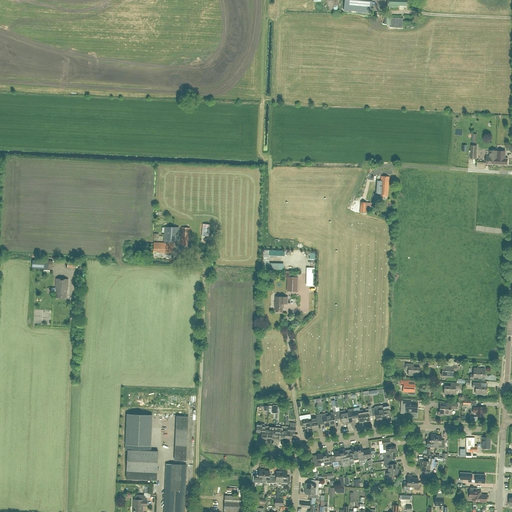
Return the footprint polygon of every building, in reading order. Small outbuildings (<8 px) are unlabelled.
[(344,0),(343,11),(371,14),(372,0),(344,0)] [(496,158),(497,151),(490,151),(489,156),(486,156),(486,164),(497,164),(497,158),(496,158)] [(497,158),(497,164),(508,165),(508,158),(505,158),(505,151),(497,151),(496,158),(497,158)] [(381,176),(381,181),(381,183),(380,196),(388,196),(389,177),(381,176)] [(209,236),(210,225),(203,224),(201,236),(209,236)] [(153,251),(157,251),(157,252),(160,252),(160,253),(162,253),(162,252),(173,253),(173,241),(178,241),(179,227),(164,227),(163,243),(153,242),(153,251)] [(188,248),(190,228),(181,227),(180,247),(188,248)] [(53,261),(52,261),(52,260),(48,260),(48,261),(32,260),(32,268),(52,269),(53,261)] [(313,272),(316,272),(316,267),(311,267),(311,271),(306,271),(306,284),(313,284),(313,272)] [(288,290),(298,290),(298,277),(289,277),(288,290)] [(56,298),(66,298),(66,294),(67,294),(67,290),(68,290),(68,279),(56,278),(55,292),(56,292),(56,298)] [(275,307),(275,312),(282,312),(282,307),(283,307),(283,304),(287,304),(287,297),(275,296),(275,307)] [(408,369),(408,375),(419,376),(420,368),(411,367),(411,364),(405,364),(405,368),(408,369)] [(450,369),(443,368),(442,368),(441,376),(453,377),(453,370),(456,371),(456,366),(450,366),(450,369)] [(484,377),(484,369),(473,368),(473,374),(470,374),(470,379),(475,379),(476,376),(484,377)] [(415,391),(414,391),(415,385),(406,384),(407,381),(400,381),(400,385),(403,385),(403,392),(409,392),(409,395),(415,395),(415,391)] [(455,394),(455,388),(458,388),(458,384),(452,383),(452,386),(444,386),(443,394),(455,394)] [(475,388),(475,394),(486,395),(487,387),(478,386),(478,383),(472,383),(472,387),(475,388)] [(406,406),(406,412),(417,413),(417,405),(409,404),(409,401),(403,401),(403,405),(406,406)] [(458,404),(448,404),(448,407),(440,406),(439,412),(438,412),(438,415),(442,415),(442,414),(450,415),(451,408),(457,409),(458,404)] [(388,406),(386,406),(384,405),(379,406),(382,420),(387,419),(386,412),(389,412),(388,406)] [(363,413),(364,421),(370,420),(369,415),(372,414),(371,408),(370,406),(368,406),(368,409),(365,409),(366,412),(363,413)] [(371,408),(372,414),(375,414),(376,421),(382,420),(379,406),(375,407),(374,408),(371,408)] [(335,408),(335,407),(332,407),(333,412),(330,412),(331,415),(328,416),(330,426),(335,425),(335,424),(334,418),(337,417),(336,411),(335,408)] [(482,417),(482,413),(486,413),(486,407),(483,407),(477,407),(477,408),(473,408),(472,412),(477,413),(477,416),(482,417)] [(353,409),(354,415),(355,417),(358,417),(359,422),(364,421),(363,413),(360,413),(360,410),(357,411),(356,408),(353,409)] [(348,412),(345,413),(347,423),(352,423),(351,415),(354,415),(353,409),(348,410),(348,412)] [(345,410),(339,411),(336,411),(337,417),(340,417),(341,423),(342,424),(347,423),(345,413),(345,410)] [(325,413),(319,414),(320,420),(323,420),(324,425),(324,427),(330,426),(328,416),(327,413),(325,413)] [(316,417),(313,418),(311,418),(313,431),(318,430),(318,429),(317,423),(320,423),(320,420),(319,414),(316,415),(316,417)] [(152,416),(138,415),(127,415),(125,450),(127,450),(150,451),(152,416)] [(311,418),(308,419),(302,419),(303,425),(306,425),(307,430),(307,432),(313,431),(311,418)] [(287,427),(285,427),(284,440),(289,440),(290,434),(293,435),(293,431),(295,432),(295,427),(295,423),(290,423),(290,427),(287,427)] [(264,424),(256,424),(256,432),(261,432),(261,440),(266,440),(267,427),(264,427),(264,424)] [(275,434),(275,436),(278,436),(278,441),(284,441),(284,440),(285,427),(279,426),(279,425),(276,425),(276,427),(275,434)] [(276,427),(267,427),(266,440),(272,440),(272,436),(275,436),(275,434),(276,427)] [(435,447),(436,435),(436,434),(430,434),(430,441),(427,441),(426,447),(432,447),(435,447)] [(436,435),(435,447),(444,448),(444,441),(441,441),(441,436),(436,435)] [(482,437),(481,448),(490,449),(490,437),(482,437)] [(474,446),(474,438),(466,438),(466,447),(470,447),(470,451),(477,451),(477,446),(474,446)] [(388,443),(382,444),(383,450),(386,450),(386,453),(395,452),(397,451),(396,446),(389,447),(388,443)] [(356,447),(358,457),(361,456),(361,458),(361,459),(364,459),(367,458),(371,457),(370,453),(370,449),(366,450),(362,451),(362,447),(362,446),(356,447)] [(352,451),(352,454),(349,455),(350,461),(350,464),(352,464),(353,464),(353,462),(353,461),(354,460),(356,460),(355,459),(355,457),(358,457),(356,447),(351,447),(352,451)] [(150,451),(127,450),(126,479),(156,481),(158,452),(150,451)] [(345,450),(339,451),(341,462),(350,461),(349,455),(349,453),(345,454),(345,450)] [(332,464),(331,458),(328,458),(327,451),(322,452),(322,453),(323,462),(326,462),(327,465),(332,464)] [(331,458),(332,464),(333,467),(342,465),(341,462),(339,451),(334,452),(335,457),(331,458)] [(384,461),(390,461),(390,458),(396,457),(395,452),(386,453),(386,455),(384,456),(384,461)] [(322,453),(317,454),(318,460),(314,460),(315,467),(321,466),(321,463),(323,462),(322,453)] [(421,466),(433,468),(434,465),(435,459),(428,458),(428,461),(422,460),(421,466)] [(397,469),(396,464),(391,464),(390,461),(384,461),(385,467),(388,467),(388,470),(397,469)] [(183,511),(186,464),(166,464),(163,511),(183,511)] [(433,468),(421,466),(420,471),(426,472),(426,475),(431,476),(432,470),(433,468)] [(394,481),(393,475),(399,474),(399,468),(397,469),(388,470),(388,473),(385,473),(386,479),(386,482),(394,481)] [(252,482),(260,482),(263,483),(264,480),(263,480),(264,471),(264,469),(259,469),(258,476),(255,476),(255,477),(252,477),(252,482)] [(266,483),(271,483),(271,486),(272,486),(272,477),(269,477),(270,471),(264,471),(263,480),(264,480),(266,480),(266,483)] [(290,484),(290,478),(287,478),(287,471),(282,471),(281,472),(282,472),(281,486),(283,486),(285,484),(290,484)] [(273,483),(276,483),(278,486),(281,486),(282,472),(281,472),(276,472),(276,477),(272,477),(272,486),(273,486),(273,483)] [(485,475),(471,474),(471,473),(460,473),(460,479),(475,480),(475,483),(484,483),(485,475)] [(412,487),(412,478),(413,478),(413,476),(407,476),(407,483),(403,483),(403,489),(409,490),(409,487),(412,487)] [(412,478),(412,487),(415,487),(415,490),(421,490),(421,484),(418,484),(418,478),(413,478),(412,478)] [(312,483),(305,483),(305,488),(316,489),(318,489),(319,480),(313,480),(312,483)] [(155,485),(142,485),(141,494),(154,494),(155,485)] [(473,501),(486,502),(486,495),(481,494),(481,491),(476,491),(477,488),(470,487),(470,490),(469,490),(469,498),(473,498),(473,501)] [(316,489),(305,488),(305,494),(312,494),(312,498),(318,498),(318,492),(316,492),(316,489)] [(147,500),(145,500),(146,497),(144,495),(142,495),(137,495),(135,497),(134,499),(133,499),(133,506),(134,506),(133,511),(142,511),(142,507),(147,507),(147,504),(147,500)] [(246,511),(247,511),(248,497),(224,495),(223,511),(246,511)] [(434,497),(434,506),(443,506),(443,497),(434,497)]
